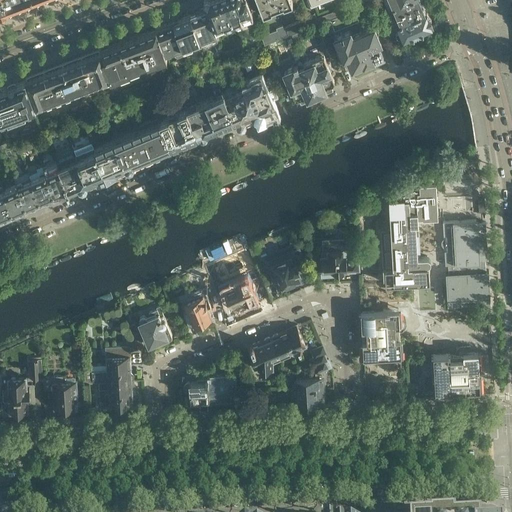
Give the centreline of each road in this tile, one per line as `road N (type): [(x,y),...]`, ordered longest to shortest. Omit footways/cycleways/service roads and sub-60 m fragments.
road 1 (residential): [(0,241),(472,39)]
road 2 (residential): [(346,427),(335,298),(310,298),(158,363),(159,438)]
road 3 (tertiary): [(19,511),(384,492)]
road 4 (tertiary): [(346,427),(159,438)]
road 5 (residential): [(472,39),(494,98),(511,207)]
road 6 (tertiary): [(511,418),(346,427)]
road 7 (tertiary): [(159,438),(0,446)]
road 8 (tertiary): [(131,0),(0,50)]
road 9 (tertiary): [(384,492),(479,487),(511,495)]
